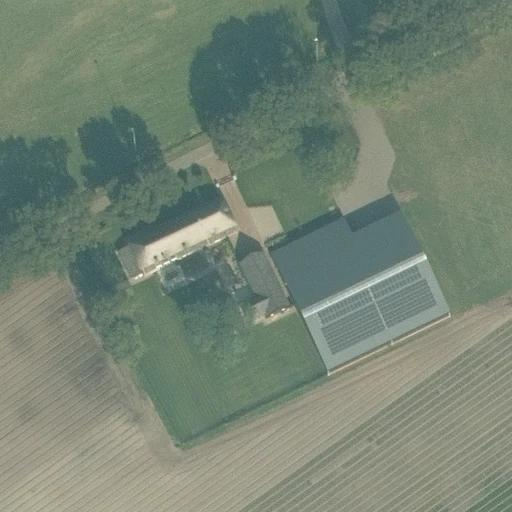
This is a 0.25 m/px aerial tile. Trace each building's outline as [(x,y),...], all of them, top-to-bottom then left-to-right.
[(119,253),(128,271),(132,279),(142,274),(145,280),(197,254),(198,256),(202,254),(201,252),(237,234),(220,200),(154,233),(152,229),(127,241),(130,248),(119,253)] [(353,240),(344,221),(270,257),(327,376),(449,317),(401,216),(353,240)] [(227,272),(209,280),(231,327),(249,319),(227,272)] [(271,278),(251,287),(266,319),(286,310),(271,278)] [(201,329),(219,321),(203,283),(187,290),(196,312),(189,315),(193,324),(198,322),(198,323),(186,328),(191,340),(203,335),(201,329)]
